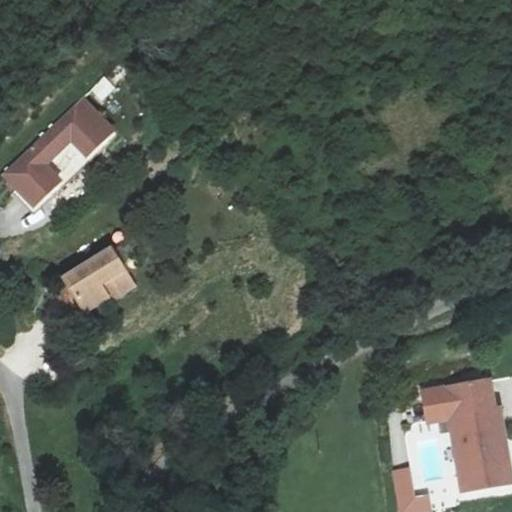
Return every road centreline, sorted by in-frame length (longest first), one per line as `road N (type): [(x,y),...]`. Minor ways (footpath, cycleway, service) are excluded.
road 1 (residential): [(511,272),(226,414),(177,447),(129,511)]
road 2 (residential): [(34,511),(11,382)]
